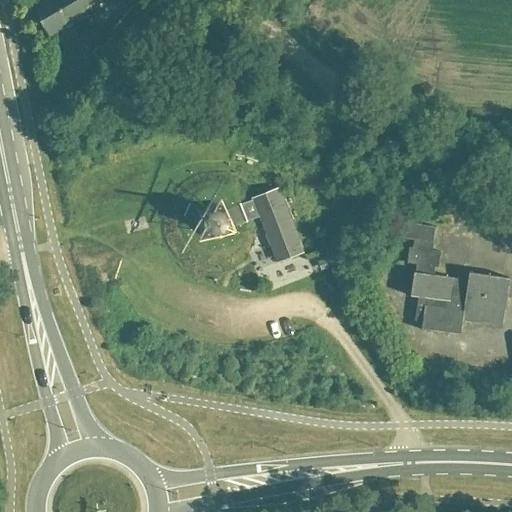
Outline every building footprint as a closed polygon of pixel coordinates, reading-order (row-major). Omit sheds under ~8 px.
[(44,0),(33,6),(50,36),(92,12),(89,7),(100,0),(44,0)] [(124,0),(125,0),(142,14),(153,0),(124,0)] [(127,34),(117,25),(112,30),(106,24),(96,36),(102,41),(92,53),(103,63),(127,34)] [(227,234),(229,230),(261,217),(278,261),(302,252),(277,190),(254,199),(254,200),(227,210),(226,209),(216,205),(214,205),(203,209),(202,210),(197,221),(197,223),(201,233),(202,235),(213,239),(215,239),(226,235),(227,234)] [(406,223),(403,239),(415,240),(414,248),(410,248),(408,264),(418,265),(416,273),(415,273),(411,296),(419,298),(416,321),(424,322),(422,330),(462,336),(464,320),(504,326),(511,279),(470,273),(469,281),(434,276),(435,268),(439,268),(442,252),(433,251),(434,243),(435,243),(437,227),(406,223)]
